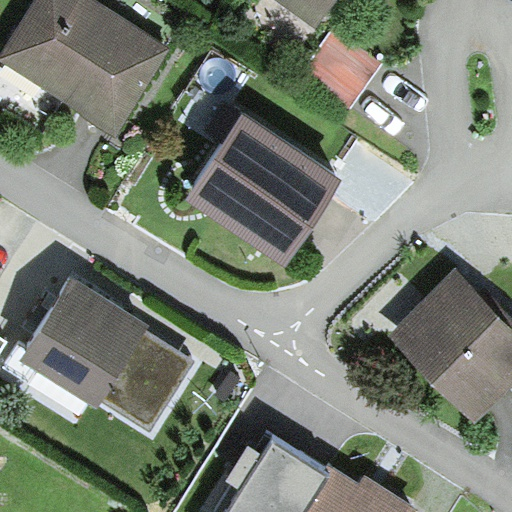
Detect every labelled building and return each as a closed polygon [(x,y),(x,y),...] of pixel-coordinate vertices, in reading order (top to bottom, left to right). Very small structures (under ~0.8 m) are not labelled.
[(66,0),(62,0),(14,70),(105,133),(155,61),(66,0)] [(318,0),(252,0),(295,32),(318,0)] [(315,69),(364,101),(391,59),(343,27),(315,69)] [(234,104),(176,176),(275,255),(332,183),(234,104)] [(511,313),(460,259),(390,326),(474,414),(511,377),(511,313)] [(186,351),(57,282),(15,361),(144,429),(186,351)] [(273,478),(236,455),(200,511),(404,511),(406,509),(305,445),(273,478)]
